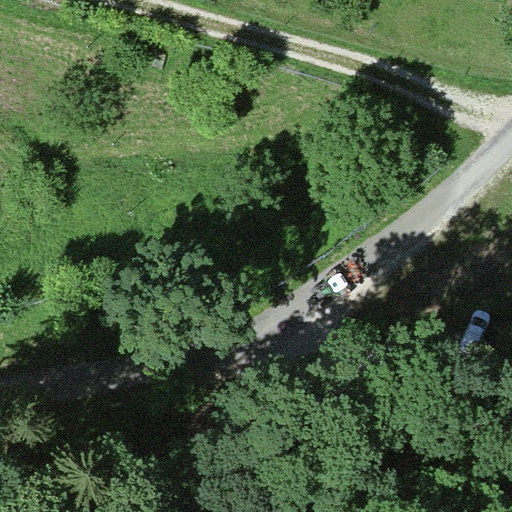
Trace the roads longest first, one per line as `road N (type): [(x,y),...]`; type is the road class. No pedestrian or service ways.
road 1 (track): [(106,0),(470,110),(511,131)]
road 2 (track): [(288,330),(365,358),(503,369)]
